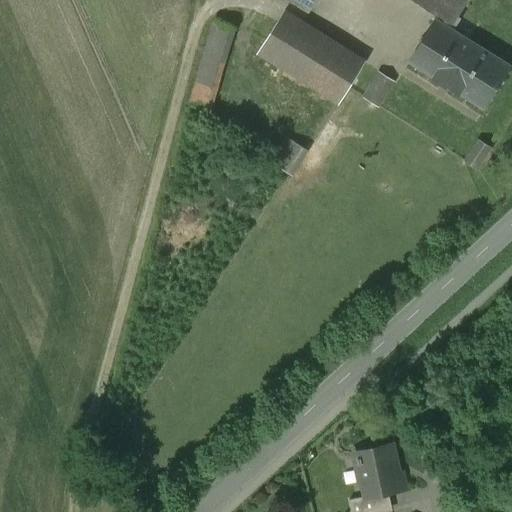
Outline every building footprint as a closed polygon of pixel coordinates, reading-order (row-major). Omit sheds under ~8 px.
[(314,0),(291,0),(308,11),(314,0)] [(465,0),(413,0),(435,14),(432,18),(435,20),(452,31),(459,19),(455,16),(465,0)] [(216,16),(193,102),(217,108),(239,22),(216,16)] [(452,31),(435,20),(409,60),(483,108),(509,67),(452,31)] [(359,72),(279,21),(260,51),(340,102),(350,86),(359,72)] [(378,73),(364,95),(377,104),(391,81),(378,73)] [(298,172),(311,145),(288,134),(275,161),(298,172)] [(485,166),(493,142),(477,137),(469,160),(485,166)] [(390,446),(353,454),(364,496),(365,499),(389,493),(406,489),(402,471),(396,472),(390,446)] [(389,493),(365,499),(364,496),(348,501),(350,511),(387,511),(393,511),(389,493)]
